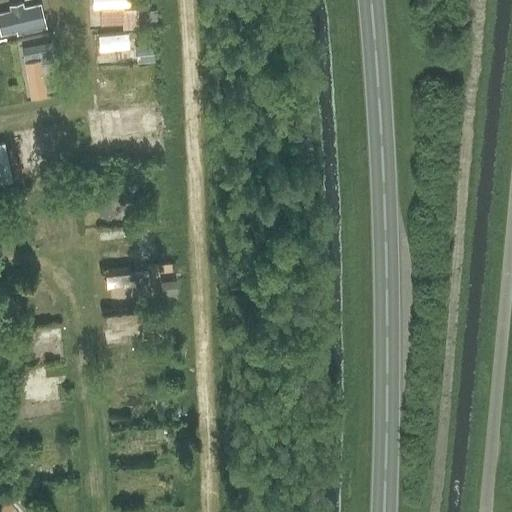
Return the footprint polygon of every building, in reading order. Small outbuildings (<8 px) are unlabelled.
[(90,0),(92,25),(140,23),(139,5),(134,5),(133,0),(90,0)] [(12,8),(13,12),(0,14),(0,35),(0,37),(45,27),(40,5),(23,9),(22,5),(12,8)] [(133,45),(131,30),(98,32),(99,47),(133,45)] [(43,94),(40,60),(25,61),(28,95),(43,94)] [(108,111),(109,137),(161,134),(159,108),(108,111)] [(56,153),(54,129),(36,130),(37,155),(56,153)] [(0,144),(0,169),(11,167),(6,143),(0,144)] [(52,235),(45,204),(32,206),(38,238),(52,235)] [(139,231),(103,230),(103,261),(157,262),(158,223),(139,223),(139,231)] [(150,283),(149,271),(105,275),(106,287),(150,283)] [(57,307),(31,308),(30,296),(18,297),(19,321),(58,318),(57,307)] [(147,309),(108,312),(109,325),(148,322),(147,309)] [(60,357),(60,344),(23,346),(23,359),(60,357)] [(119,373),(157,370),(156,348),(109,352),(110,365),(118,364),(119,373)] [(65,400),(20,403),(21,418),(66,415),(65,400)] [(126,429),(127,454),(164,452),(162,427),(126,429)] [(35,451),(36,475),(57,474),(57,463),(72,462),(71,449),(35,451)] [(118,480),(159,478),(158,465),(117,468),(118,480)] [(0,511),(23,511),(29,506),(18,494),(0,511)]
